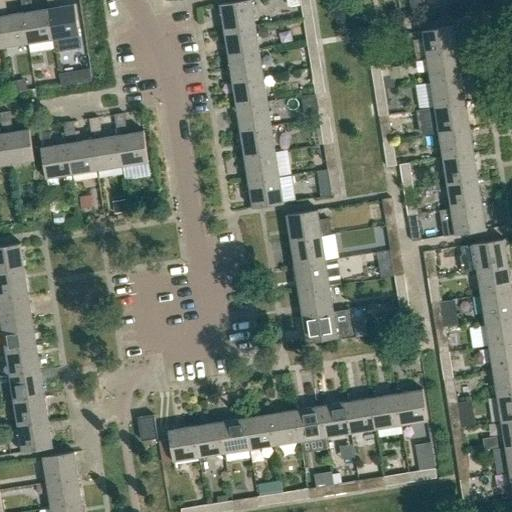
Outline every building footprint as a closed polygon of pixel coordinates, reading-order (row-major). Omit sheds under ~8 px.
[(56,0),(47,2),(48,7),(48,8),(53,39),(55,53),(81,49),(79,35),(74,3),(58,6),(57,0),(56,0)] [(224,30),(256,25),(251,0),(247,0),(219,4),(224,30)] [(300,0),(302,9),(311,8),(309,0),(300,0)] [(48,8),(23,12),(28,43),(53,39),(48,8)] [(0,31),(3,47),(28,43),(23,12),(0,15),(0,31)] [(228,56),(260,51),(256,25),(224,30),(228,56)] [(307,43),(317,42),(314,25),(304,26),(307,43)] [(426,57),(458,52),(454,26),(422,31),(426,57)] [(369,57),(379,56),(376,39),(366,40),(369,57)] [(317,42),(307,43),(310,60),(319,58),(317,42)] [(232,81),(264,76),(260,51),(228,56),(232,81)] [(430,82),(462,77),(458,52),(426,57),(430,82)] [(79,71),(81,81),(81,83),(92,81),(91,80),(90,70),(88,70),(79,71)] [(375,91),(384,90),(382,73),(372,74),(375,91)] [(315,94),(325,92),(322,75),(312,77),(315,94)] [(236,106),(268,101),(264,76),(232,81),(236,106)] [(434,108),(466,103),(462,77),(430,82),(434,108)] [(384,90),(375,91),(377,108),(387,106),(384,90)] [(325,92),(315,94),(318,110),(327,109),(325,92)] [(240,132),(272,126),(268,101),(236,106),(240,132)] [(438,133),(470,128),(466,103),(434,108),(438,133)] [(0,111),(0,117),(1,125),(11,124),(9,110),(0,111)] [(125,126),(123,113),(123,112),(113,114),(116,128),(125,126)] [(98,116),(88,118),(91,132),(100,130),(98,116)] [(92,139),(76,141),(73,121),(63,122),(67,143),(72,174),(97,170),(92,139)] [(383,142),(392,140),(390,123),(380,125),(383,142)] [(67,143),(51,146),(48,125),(38,126),(41,146),(47,185),(58,184),(57,176),(72,174),(67,143)] [(244,157),(276,152),(272,126),(240,132),(244,157)] [(323,144),(333,143),(330,126),(320,127),(323,144)] [(29,128),(12,131),(3,132),(8,164),(34,160),(29,128)] [(442,158),(474,153),(470,128),(438,133),(442,158)] [(143,130),(127,133),(117,134),(122,166),(148,162),(143,130)] [(117,134),(101,137),(92,139),(97,170),(122,166),(117,134)] [(392,140),(383,142),(387,167),(396,166),(392,140)] [(333,143),(323,144),(326,161),(335,159),(333,143)] [(248,182),(280,177),(276,152),(244,157),(248,182)] [(446,184),(478,178),(474,153),(442,158),(446,184)] [(404,190),(413,189),(409,164),(400,165),(404,190)] [(280,177),(248,182),(252,208),(284,203),(280,177)] [(331,195),(341,194),(338,177),(329,178),(331,195)] [(450,209),(482,204),(478,178),(446,184),(450,209)] [(413,189),(404,190),(406,207),(416,206),(413,189)] [(386,225),(396,224),(392,198),(382,200),(386,225)] [(482,204),(450,209),(453,222),(442,224),(444,236),(487,230),(482,204)] [(322,236),(331,234),(328,219),(319,220),(318,210),(286,215),(290,241),(322,236)] [(412,242),(421,240),(419,223),(409,224),(412,242)] [(396,224),(386,225),(389,242),(398,241),(396,224)] [(326,261),(322,236),(290,241),(294,266),(326,261)] [(472,244),(461,246),(463,256),(474,254),(476,270),(508,265),(504,239),(473,244),(472,244)] [(0,273),(25,269),(21,243),(0,246),(0,273)] [(426,269),(435,268),(433,250),(423,252),(426,269)] [(394,276),(404,274),(401,258),(392,259),(394,276)] [(298,291),(330,286),(326,261),(294,266),(298,291)] [(480,295),(511,290),(511,289),(508,265),(476,270),(480,295)] [(0,299),(29,294),(25,269),(0,273),(0,299)] [(404,274),(394,276),(397,293),(406,291),(404,274)] [(431,303),(441,301),(438,285),(429,286),(431,303)] [(302,316),(334,311),(330,286),(298,291),(302,316)] [(484,320),(511,315),(511,290),(480,295),(484,320)] [(0,318),(1,325),(33,320),(29,294),(0,299),(0,318)] [(441,301),(431,303),(434,320),(443,318),(441,301)] [(402,327),(412,325),(409,308),(400,310),(402,327)] [(334,311),(302,316),(306,342),(338,337),(334,311)] [(488,346),(511,341),(511,315),(484,320),(488,346)] [(5,350),(37,345),(33,320),(1,325),(5,350)] [(439,354),(449,352),(446,335),(437,337),(439,354)] [(492,371),(511,367),(511,341),(488,346),(492,371)] [(9,375),(41,370),(37,345),(5,350),(9,375)] [(449,352),(439,354),(442,370),(452,369),(449,352)] [(496,396),(511,393),(511,367),(492,371),(496,396)] [(13,401),(45,396),(41,370),(9,375),(13,401)] [(447,404),(457,403),(454,386),(445,387),(447,404)] [(396,393),(401,425),(427,421),(422,389),(396,393)] [(376,429),(401,425),(396,393),(371,397),(376,429)] [(500,422),(511,419),(511,393),(496,396),(500,422)] [(17,426),(49,421),(45,396),(13,401),(17,426)] [(351,433),(376,429),(371,397),(345,401),(351,433)] [(325,437),(351,433),(345,401),(320,405),(325,437)] [(457,403),(447,404),(450,421),(460,419),(457,403)] [(300,441),(325,437),(320,405),(295,409),(300,441)] [(275,445),(300,441),(295,409),(270,413),(275,445)] [(249,449),(275,445),(270,413),(244,417),(249,449)] [(142,441),(158,438),(154,414),(138,417),(138,421),(142,441)] [(224,453),(249,449),(244,417),(219,421),(224,453)] [(505,447),(511,445),(511,419),(500,422),(505,447)] [(49,421),(17,426),(21,452),(53,447),(49,421)] [(199,457),(224,453),(219,421),(194,426),(199,457)] [(173,462),(199,457),(194,426),(168,430),(170,440),(173,462)] [(455,455),(465,453),(462,436),(453,438),(455,455)] [(173,462),(170,440),(159,442),(163,463),(173,462)] [(46,482),(78,477),(74,451),(42,457),(46,482)] [(465,453),(455,455),(458,471),(468,470),(465,453)] [(432,459),(417,461),(418,471),(434,469),(432,459)] [(419,481),(436,478),(435,468),(434,469),(418,471),(417,471),(419,481)] [(384,477),(385,486),(402,483),(400,474),(384,477)] [(50,508),(82,503),(78,477),(46,482),(50,508)] [(368,489),(385,486),(384,477),(367,479),(368,489)] [(333,485),(335,494),(351,491),(350,482),(333,485)] [(318,497),(335,494),(333,485),(316,487),(318,497)] [(464,506),(473,504),(470,487),(461,488),(464,506)] [(283,493),(284,502),(301,499),(299,490),(283,493)] [(267,505),(284,502),(283,493),(266,495),(267,505)] [(232,501),(233,510),(250,508),(249,498),(232,501)] [(216,511),(222,511),(233,510),(232,501),(215,503),(216,511)] [(51,511),(83,511),(82,503),(50,508),(51,511)]
